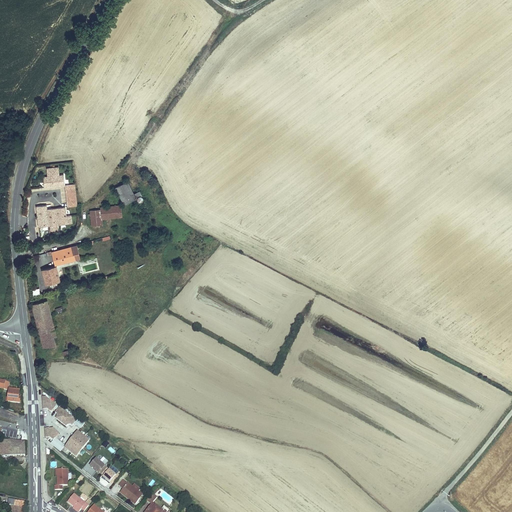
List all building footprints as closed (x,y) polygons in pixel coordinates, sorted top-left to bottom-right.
[(65,185),(64,175),(44,177),(45,187),(65,185)] [(124,204),(135,199),(136,198),(127,182),(116,188),(124,203),(124,204)] [(77,206),(75,184),(66,185),(69,206),(73,206),(74,209),(77,209),(77,208),(76,206),(77,206)] [(67,224),(65,207),(47,209),(47,205),(37,206),(39,227),(50,225),(51,230),(58,229),(57,225),(67,224)] [(123,217),(121,205),(106,207),(107,218),(123,217)] [(107,218),(106,207),(100,208),(101,209),(90,210),(92,226),(103,225),(102,219),(107,218)] [(74,260),(71,247),(52,252),(56,265),(74,260)] [(60,281),(56,267),(42,270),(46,284),(60,281)] [(51,317),(47,301),(32,305),(36,321),(51,317)] [(55,329),(51,317),(36,321),(36,322),(39,334),(40,334),(55,329)] [(57,337),(55,329),(40,334),(39,334),(41,341),(53,337),(57,337)] [(56,345),(54,338),(53,337),(41,341),(42,341),(43,347),(56,345)] [(18,397),(19,390),(9,390),(8,402),(20,403),(20,397),(18,397)] [(48,397),(42,397),(43,411),(55,410),(55,401),(48,402),(48,397)] [(72,426),(77,421),(60,406),(55,412),(58,415),(56,418),(67,428),(70,424),(72,426)] [(81,420),(76,425),(80,429),(85,423),(81,420)] [(82,450),(87,443),(92,437),(85,432),(82,436),(77,432),(71,441),(72,442),(66,450),(76,457),(82,450)] [(25,455),(25,442),(5,440),(4,455),(25,455)] [(133,462),(123,455),(121,458),(125,462),(126,462),(130,465),(133,462)] [(104,471),(107,468),(93,457),(87,464),(98,473),(102,469),(104,471)] [(107,468),(104,471),(107,473),(103,477),(110,483),(116,476),(107,468)] [(68,486),(67,469),(59,470),(59,475),(59,476),(57,476),(57,486),(55,486),(55,490),(62,490),(62,486),(68,486)] [(142,496),(131,488),(132,487),(123,480),(118,486),(123,489),(121,492),(128,498),(127,499),(135,505),(142,496)] [(89,506),(74,494),(68,502),(74,507),(80,511),(81,510),(84,511),(89,506)] [(162,511),(161,510),(152,504),(156,500),(153,498),(150,496),(146,501),(151,505),(145,511),(162,511)] [(24,508),(25,502),(4,499),(3,504),(9,505),(11,506),(24,508)]
